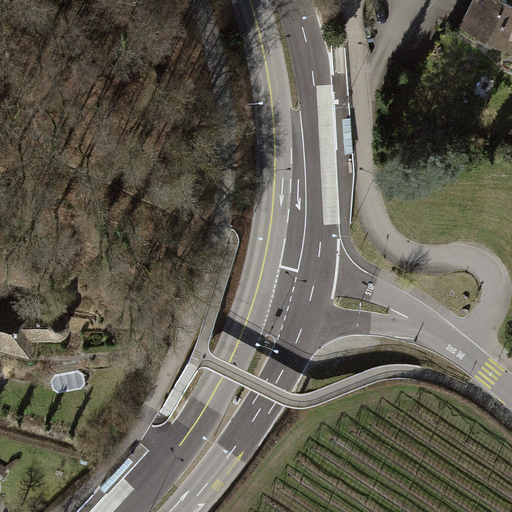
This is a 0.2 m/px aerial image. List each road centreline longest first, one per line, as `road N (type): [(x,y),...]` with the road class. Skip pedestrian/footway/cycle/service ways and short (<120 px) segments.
road 1 (secondary): [(280,289),(297,206),(299,143),(290,61),(271,0)]
road 2 (residential): [(511,395),(433,333),(381,310),(280,289)]
road 3 (secondary): [(153,511),(211,439),(256,360),(280,289)]
